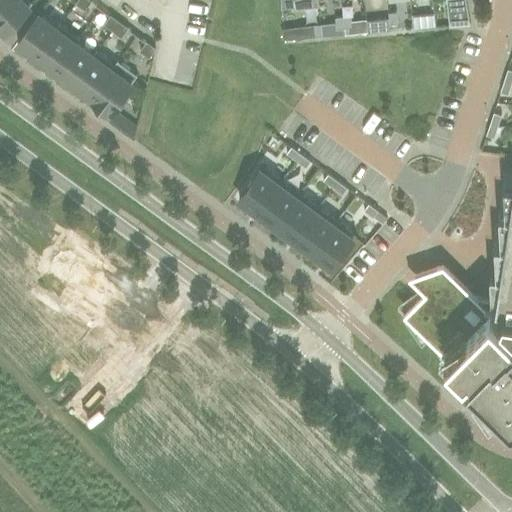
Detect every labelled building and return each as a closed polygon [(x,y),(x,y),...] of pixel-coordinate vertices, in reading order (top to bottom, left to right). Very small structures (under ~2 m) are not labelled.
[(32,2),(30,0),(0,0),(0,26),(4,30),(29,5),(32,2)] [(77,0),(76,3),(84,8),(89,0),(77,0)] [(469,23),(465,0),(452,0),(454,10),(448,10),(449,24),(469,23)] [(389,23),(397,23),(396,11),(388,12),(389,23)] [(36,56),(60,24),(59,23),(57,27),(38,13),(17,42),(36,56)] [(412,15),(413,27),(436,25),(434,13),(412,15)] [(112,29),(119,21),(110,15),(104,23),(112,29)] [(352,27),(351,15),(343,16),(344,27),(352,27)] [(344,27),(343,16),(335,17),(336,28),(344,27)] [(366,20),(367,31),(389,29),(388,18),(366,20)] [(127,27),(119,21),(112,29),(121,36),(127,27)] [(55,70),(79,37),(60,24),(36,56),(55,70)] [(313,24),(314,36),(322,35),(321,24),(313,24)] [(73,83),(97,51),(96,50),(93,54),(76,41),(79,37),(55,70),(73,83)] [(146,41),(140,50),(148,56),(154,47),(146,41)] [(91,97),(118,60),(117,60),(115,64),(97,51),(73,83),(91,97)] [(137,74),(118,60),(91,97),(110,111),(137,74)] [(508,92),(511,81),(504,78),(501,90),(508,92)] [(498,125),(501,113),(494,111),(490,122),(498,125)] [(494,136),(498,125),(490,122),(486,133),(494,136)] [(301,153),(291,146),(286,152),(296,159),(301,153)] [(310,160),(301,153),(296,159),(306,166),(310,160)] [(258,211),(282,179),(263,164),(239,197),(258,211)] [(460,198),(476,203),(485,177),(469,171),(460,198)] [(333,186),(337,180),(328,173),(323,179),(333,186)] [(276,225),(300,192),(282,179),(258,211),(276,225)] [(347,187),(337,180),(333,186),(342,193),(347,187)] [(294,238),(318,206),(300,192),(276,225),(294,238)] [(511,195),(501,269),(496,301),(506,303),(501,313),(511,324),(509,328),(490,309),(492,298),(477,296),(443,262),(408,274),(425,290),(404,312),(432,340),(464,372),(468,368),(472,371),(468,375),(487,394),(493,400),(499,406),(511,418),(511,417),(511,195)] [(378,210),(368,203),(364,209),(373,216),(378,210)] [(313,252),(337,219),(318,206),(294,238),(313,252)] [(332,266),(356,233),(337,219),(313,252),(332,266)]
